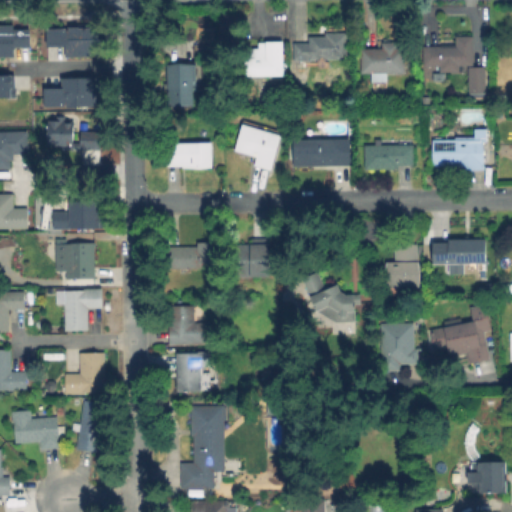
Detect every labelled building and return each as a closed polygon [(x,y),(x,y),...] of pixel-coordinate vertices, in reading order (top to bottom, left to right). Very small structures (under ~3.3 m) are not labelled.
[(0,24),(11,24),(11,28),(27,28),(27,46),(11,46),(11,56),(0,56),(0,24)] [(43,46),(43,27),(63,27),(63,29),(66,29),(66,26),(76,26),(97,26),(97,38),(100,38),(100,45),(97,45),(97,56),(62,56),(62,45),(43,46)] [(346,31),(347,57),(312,58),(312,59),(294,60),(293,42),(308,41),(308,35),(325,35),(325,31),(346,31)] [(472,35),(473,64),(460,64),(460,70),(440,71),(440,64),(423,65),(423,45),(455,45),(455,35),(472,35)] [(397,41),(397,47),(404,47),(404,71),(386,71),(387,79),(371,79),(371,72),(361,72),(360,48),(381,47),(381,41),(397,41)] [(284,75),(244,76),(244,48),(259,48),(258,42),(283,42),(284,75)] [(193,89),(193,105),(168,105),(167,64),(195,64),(195,89),(193,89)] [(485,91),(468,92),(467,66),(485,66),(485,91)] [(0,74),(12,74),(12,87),(13,87),(13,96),(0,96),(0,74)] [(41,87),(41,106),(61,105),(61,103),(64,103),(64,107),(74,106),(95,105),(95,94),(97,94),(97,87),(94,87),(94,76),(59,76),(59,87),(41,87)] [(65,115),(65,120),(75,120),(73,142),(82,142),(82,128),(101,128),(100,147),(98,147),(98,157),(66,157),(66,144),(53,143),(53,145),(47,144),(48,119),(57,119),(57,115),(65,115)] [(281,134),(270,169),(253,165),(256,156),(234,150),(242,123),(281,134)] [(482,140),(483,168),(454,169),(454,165),(433,165),(432,139),(455,138),(455,136),(475,136),(474,128),(486,128),(486,140),(482,140)] [(0,168),(0,130),(24,130),(25,152),(11,153),(11,159),(7,159),(7,168),(0,168)] [(349,138),(350,164),(293,166),(293,139),(349,138)] [(211,141),(211,166),(182,166),(182,165),(166,165),(165,142),(211,141)] [(414,143),(414,164),(398,164),(399,167),(364,168),(364,144),(414,143)] [(29,205),(29,231),(0,231),(0,190),(12,191),(12,204),(29,205)] [(101,227),(50,227),(50,210),(66,210),(66,201),(101,200),(101,227)] [(470,237),(470,240),(486,239),(487,264),(432,264),(432,240),(446,240),(446,238),(470,237)] [(94,241),(95,277),(66,277),(66,269),(56,269),(55,243),(70,242),(94,241)] [(219,241),(219,262),(201,262),(201,266),(164,267),(163,258),(158,258),(158,248),(163,248),(163,246),(196,245),(196,242),(219,241)] [(248,243),(248,244),(267,243),(268,274),(248,274),(248,275),(237,275),(236,263),(229,264),(229,252),(236,252),(235,243),(248,243)] [(417,243),(418,286),(398,286),(398,293),(387,293),(387,286),(386,286),(386,261),(395,261),(394,244),(417,243)] [(291,269),(291,279),(279,280),(279,269),(291,269)] [(318,271),(326,289),(338,283),(341,290),(346,293),(360,293),(360,303),(355,303),(355,321),(335,321),(316,310),(302,278),(318,271)] [(102,287),(102,306),(87,307),(87,329),(65,329),(64,304),(57,304),(56,289),(82,289),(82,288),(102,287)] [(25,289),(25,308),(8,308),(9,331),(0,331),(0,291),(5,291),(5,289),(25,289)] [(481,333),(486,358),(470,362),(467,350),(448,354),(446,345),(437,347),(434,330),(472,322),(469,306),(486,303),(491,331),(481,333)] [(194,304),(195,322),(209,321),(210,342),(169,343),(168,321),(170,321),(169,305),(194,304)] [(418,354),(418,365),(399,365),(399,370),(382,370),(383,323),(416,324),(415,354),(418,354)] [(443,345),(441,326),(425,328),(427,347),(443,345)] [(0,348),(11,348),(11,370),(26,370),(27,389),(9,390),(9,389),(0,389),(0,348)] [(105,351),(105,391),(84,391),(84,392),(65,393),(65,372),(80,372),(79,351),(105,351)] [(200,352),(200,390),(177,390),(176,352),(200,352)] [(106,402),(98,451),(76,448),(79,430),(72,429),(73,422),(80,423),(84,399),(106,402)] [(224,404),(224,407),(225,407),(226,419),(224,419),(224,470),(214,470),(214,487),(181,487),(180,461),(193,461),(193,435),(191,435),(190,404),(224,404)] [(31,409),(31,417),(57,415),(57,419),(64,418),(66,442),(61,443),(61,447),(41,448),(40,440),(15,442),(14,421),(12,422),(11,410),(31,409)] [(10,475),(10,494),(0,494),(0,448),(1,448),(1,465),(3,465),(3,475),(10,475)] [(506,461),(506,491),(472,492),(472,482),(468,482),(468,471),(471,471),(471,461),(506,461)] [(324,498),(324,511),(300,511),(300,499),(324,498)] [(226,509),(226,511),(192,511),(191,511),(191,500),(228,500),(229,502),(230,506),(226,509)] [(383,506),(383,511),(368,511),(368,503),(383,503),(383,506)]
